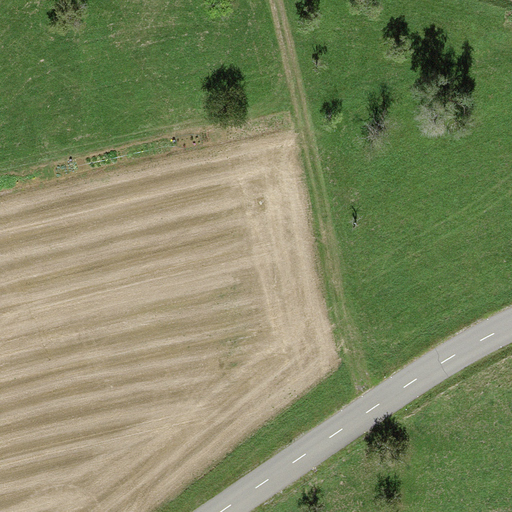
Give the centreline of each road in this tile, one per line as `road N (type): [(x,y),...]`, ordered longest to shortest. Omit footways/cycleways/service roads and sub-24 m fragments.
road 1 (track): [(370,410),(275,0)]
road 2 (tertiary): [(221,511),(511,324)]
